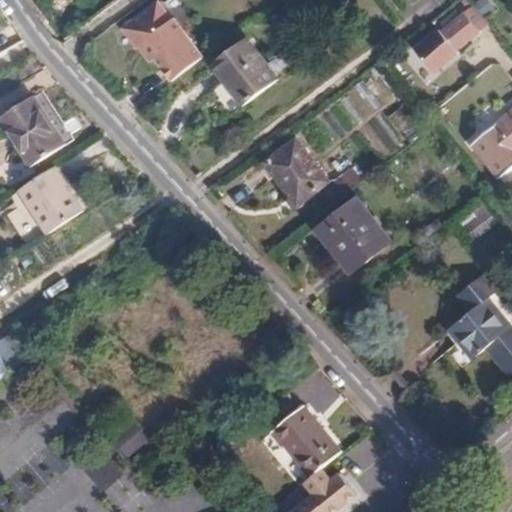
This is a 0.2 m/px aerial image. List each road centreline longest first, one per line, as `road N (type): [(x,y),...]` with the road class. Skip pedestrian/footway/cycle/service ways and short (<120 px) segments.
road 1 (residential): [(19,0),(60,61),(428,466),(460,470),(511,428)]
road 2 (unknown): [(177,190),(401,29)]
road 3 (unknown): [(177,190),(0,303)]
